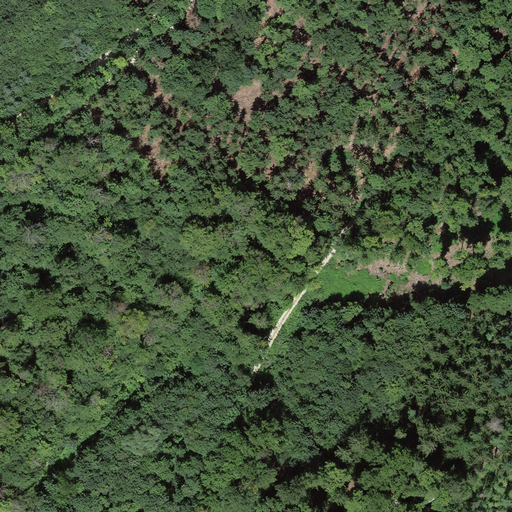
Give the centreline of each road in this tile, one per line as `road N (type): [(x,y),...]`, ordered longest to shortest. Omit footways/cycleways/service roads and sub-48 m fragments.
road 1 (track): [(192,511),(272,334),(505,0)]
road 2 (track): [(307,281),(258,301),(170,365),(18,511)]
road 3 (track): [(0,183),(193,0)]
road 4 (track): [(179,0),(0,133)]
road 5 (track): [(425,511),(459,486),(511,415)]
